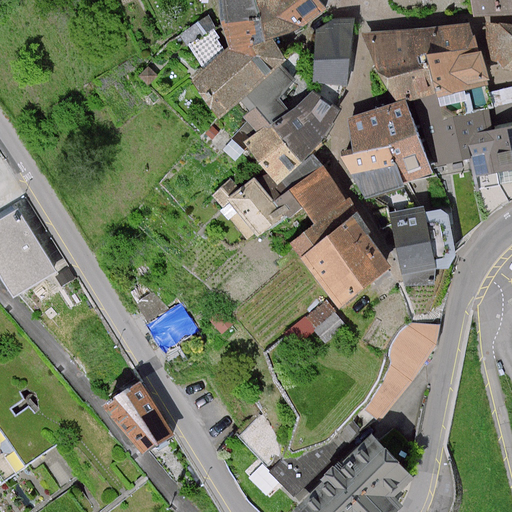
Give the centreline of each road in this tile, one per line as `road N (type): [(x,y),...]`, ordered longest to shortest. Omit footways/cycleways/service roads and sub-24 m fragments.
road 1 (tertiary): [(242,511),(0,130)]
road 2 (residential): [(0,289),(192,511)]
road 3 (residential): [(467,275),(485,290),(484,347),(511,465)]
road 4 (tertiary): [(467,275),(429,457)]
